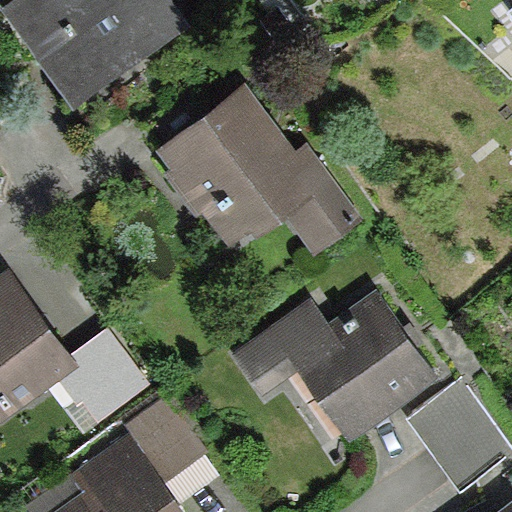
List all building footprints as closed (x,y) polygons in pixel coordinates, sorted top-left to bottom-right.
[(122,64),(189,12),(179,0),(34,0),(61,34),(52,42),(79,77),(58,93),(83,125),(137,83),(122,64)] [(511,6),(502,14),(511,27),(511,6)] [(191,98),(142,133),(158,154),(169,146),(232,232),(274,202),(307,246),(345,218),(314,175),(303,183),(236,92),(204,116),(191,98)] [(59,358),(0,283),(0,401),(50,363),(90,414),(130,384),(90,333),(59,358)] [(343,435),(429,372),(371,295),(320,332),(299,304),(231,354),(258,391),(292,367),(343,435)] [(463,486),(506,454),(453,382),(410,414),(463,486)] [(162,394),(139,426),(195,466),(218,435),(162,394)] [(55,511),(169,511),(120,442),(70,477),(82,493),(55,511)]
